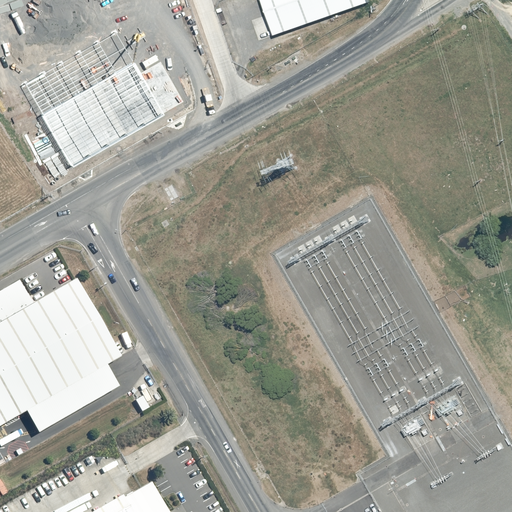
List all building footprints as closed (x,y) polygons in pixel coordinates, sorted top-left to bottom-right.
[(369,0),(263,0),(276,36),(371,4),(369,0)] [(114,31),(23,83),(69,165),(161,113),(114,31)] [(112,364),(67,287),(31,302),(18,280),(0,290),(0,428),(26,412),(37,434),(116,386),(107,368),(112,364)] [(148,406),(140,393),(133,397),(141,410),(148,406)] [(154,511),(138,485),(91,511),(154,511)]
